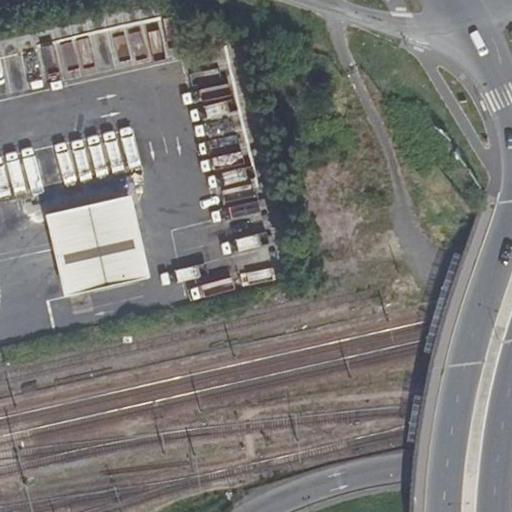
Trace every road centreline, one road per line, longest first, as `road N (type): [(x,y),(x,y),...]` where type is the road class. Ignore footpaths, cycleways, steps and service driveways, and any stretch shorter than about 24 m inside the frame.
road 1 (secondary): [(511,208),(460,361),(441,511)]
road 2 (secondary): [(492,511),(498,414),(511,359)]
road 3 (unclassified): [(322,0),(409,26),(463,19)]
